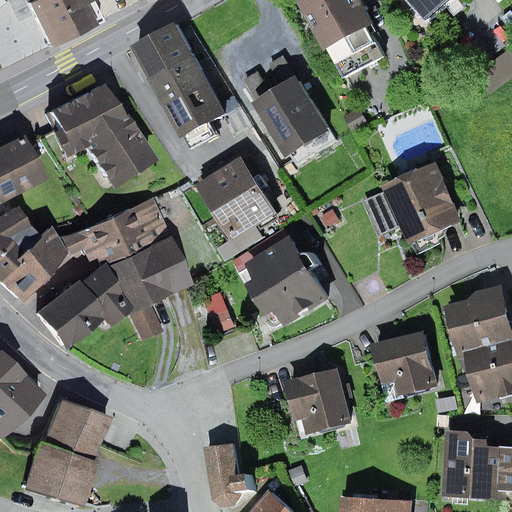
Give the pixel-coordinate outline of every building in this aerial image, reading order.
[(22,0),(42,44),(68,32),(52,0),(22,0)] [(52,0),(68,32),(96,18),(86,0),(52,0)] [(358,0),(313,0),(302,6),(345,83),(391,57),(358,0)] [(408,0),(422,18),(447,0),(408,0)] [(177,25),(133,48),(158,94),(201,70),(177,25)] [(511,51),(510,48),(475,74),(491,96),(511,80),(511,51)] [(201,70),(158,94),(182,137),(225,113),(201,70)] [(298,76),(253,102),(285,155),(329,128),(298,76)] [(102,85),(46,118),(71,160),(87,151),(110,189),(150,165),(102,85)] [(13,137),(0,143),(0,198),(36,180),(34,177),(13,137)] [(247,166),(203,192),(229,238),(274,212),(247,166)] [(439,167),(361,202),(378,241),(403,229),(412,249),(465,225),(439,167)] [(149,198),(51,240),(59,252),(55,257),(57,259),(78,250),(88,273),(108,265),(131,255),(125,243),(162,228),(149,198)] [(0,269),(7,262),(1,257),(24,236),(8,209),(0,214),(0,269)] [(7,262),(0,269),(0,285),(17,300),(55,257),(59,252),(51,240),(38,223),(24,236),(1,257),(7,262)] [(256,280),(246,286),(265,318),(274,312),(283,327),(330,299),(293,236),(246,263),(256,280)] [(131,255),(108,265),(127,309),(180,287),(161,242),(131,255)] [(64,346),(99,317),(105,325),(127,309),(108,265),(88,273),(78,281),(76,278),(35,311),(64,346)] [(478,299),(446,307),(458,355),(465,354),(511,341),(511,328),(501,287),(477,293),(478,299)] [(148,308),(130,316),(140,340),(158,332),(148,308)] [(228,311),(212,317),(218,331),(234,325),(228,311)] [(425,334),(373,346),(382,384),(396,380),(400,396),(438,387),(425,334)] [(511,341),(465,354),(478,404),(511,395),(511,341)] [(0,428),(35,394),(0,358),(0,428)] [(341,375),(293,386),(301,425),(316,422),(319,437),(353,429),(341,375)] [(101,421),(60,408),(36,489),(76,502),(101,421)] [(474,432),(454,430),(449,495),(501,499),(502,491),(505,445),(488,444),(488,439),(474,438),(474,432)] [(236,507),(243,496),(242,491),(249,490),(247,474),(239,475),(234,442),(219,445),(205,447),(213,500),(223,509),(236,507)] [(511,445),(505,445),(502,491),(511,491),(511,445)] [(305,511),(278,487),(254,511),(305,511)] [(408,511),(409,501),(346,496),(344,511),(408,511)]
